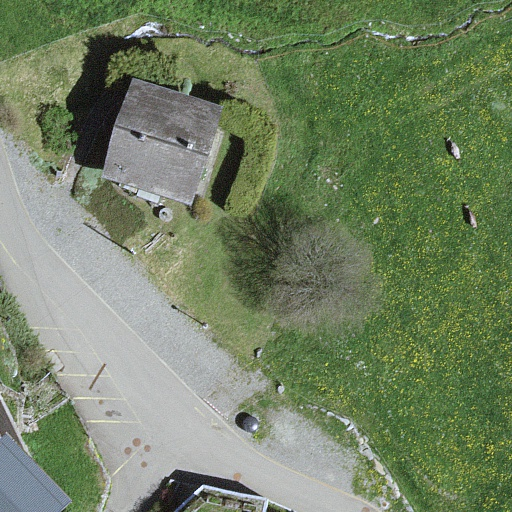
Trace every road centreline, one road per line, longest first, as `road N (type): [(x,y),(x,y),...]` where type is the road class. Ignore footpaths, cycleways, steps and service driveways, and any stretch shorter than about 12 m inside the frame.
road 1 (residential): [(195,429),(67,292),(0,190)]
road 2 (residential): [(338,511),(195,429)]
